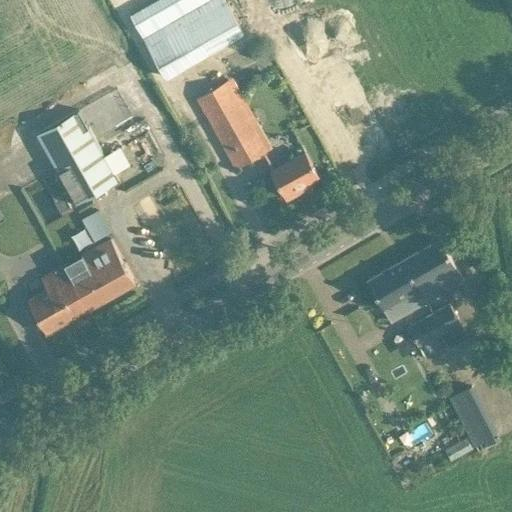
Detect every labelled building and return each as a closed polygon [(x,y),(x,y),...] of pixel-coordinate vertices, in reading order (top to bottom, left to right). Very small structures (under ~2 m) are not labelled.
[(166,77),(243,31),(225,0),(154,0),(129,14),(166,77)] [(294,29),(286,33),(298,54),(306,50),(294,29)] [(345,68),(319,83),(336,111),(361,96),(345,68)] [(237,167),(269,148),(230,78),(197,96),(237,167)] [(99,144),(56,168),(76,204),(120,179),(99,144)] [(272,170),(277,179),(287,196),(300,189),(298,185),(318,174),(308,157),(305,151),(272,170)] [(93,239),(111,229),(99,206),(81,216),(93,239)] [(441,237),(404,258),(428,299),(464,278),(441,237)] [(111,238),(64,264),(89,308),(136,281),(111,238)] [(368,279),(377,296),(384,308),(385,308),(392,320),(428,299),(404,258),(368,279)] [(28,298),(37,314),(47,331),(89,308),(64,264),(42,277),(48,287),(28,298)] [(449,301),(428,313),(447,345),(468,334),(449,301)] [(447,345),(428,313),(406,325),(425,358),(447,345)] [(450,396),(477,450),(502,438),(474,383),(450,396)]
